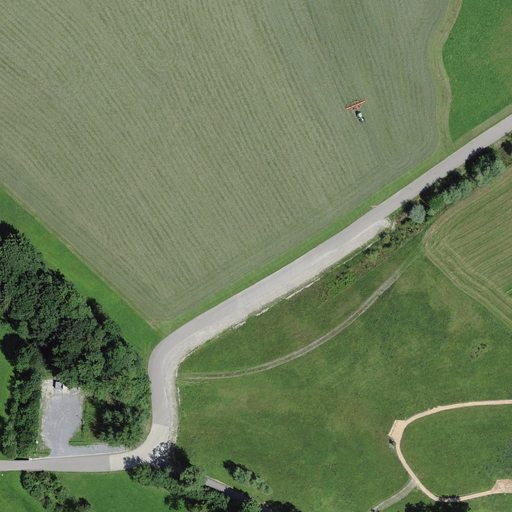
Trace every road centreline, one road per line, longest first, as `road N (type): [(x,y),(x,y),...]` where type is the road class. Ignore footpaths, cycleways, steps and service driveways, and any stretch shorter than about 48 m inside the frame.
road 1 (residential): [(511,123),(167,344),(155,365),(160,430),(144,455),(121,463),(0,466)]
road 2 (track): [(265,511),(144,455)]
